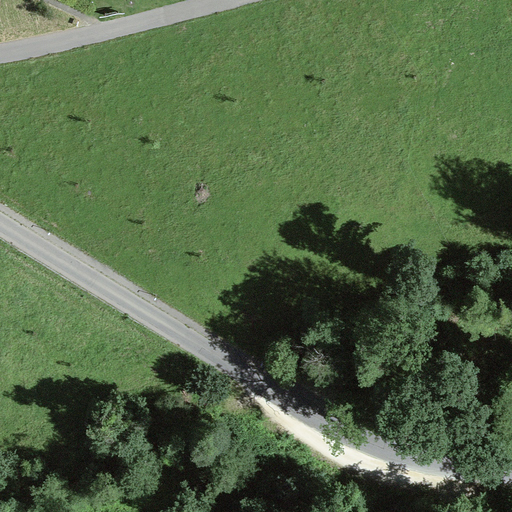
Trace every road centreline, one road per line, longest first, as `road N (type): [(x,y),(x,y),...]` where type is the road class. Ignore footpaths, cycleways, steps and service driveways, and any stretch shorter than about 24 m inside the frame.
road 1 (unclassified): [(511,474),(375,445),(0,219)]
road 2 (unclassified): [(212,0),(0,52)]
